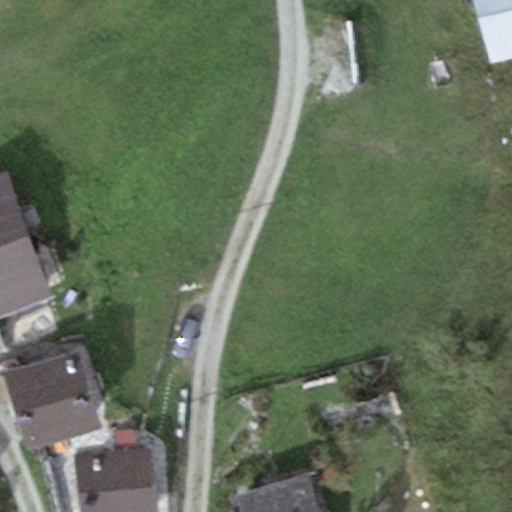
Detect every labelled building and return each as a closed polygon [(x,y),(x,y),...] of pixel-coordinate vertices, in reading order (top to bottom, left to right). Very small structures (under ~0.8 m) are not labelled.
[(511,0),(473,0),(491,63),(511,56),(511,0)] [(0,232),(0,323),(48,313),(29,226),(0,232)] [(67,356),(1,376),(24,450),(90,429),(67,356)] [(151,511),(146,447),(85,453),(90,511),(151,511)] [(246,501),(249,511),(318,511),(310,482),(246,501)]
